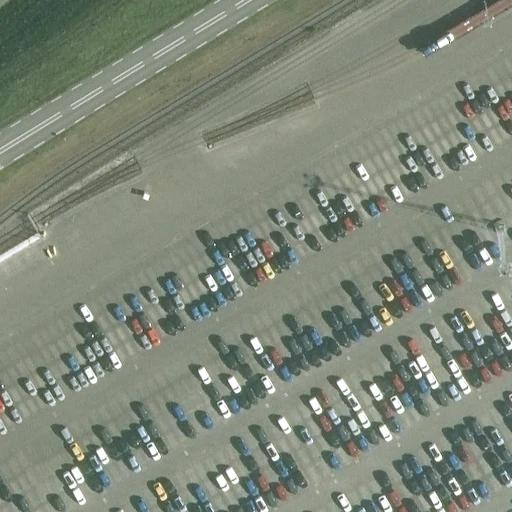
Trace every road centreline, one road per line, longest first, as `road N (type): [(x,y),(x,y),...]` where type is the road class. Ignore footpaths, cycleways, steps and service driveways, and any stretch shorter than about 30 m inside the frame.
road 1 (unknown): [(0,441),(511,148)]
road 2 (secondary): [(0,151),(247,0)]
road 3 (unknown): [(511,383),(292,511)]
